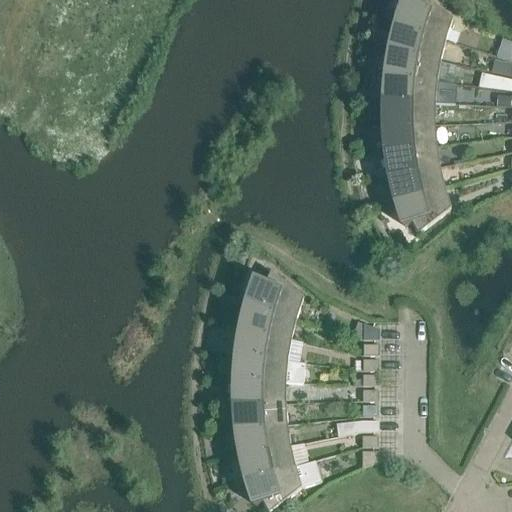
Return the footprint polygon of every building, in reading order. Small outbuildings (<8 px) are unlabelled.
[(400,30),(446,43),(453,22),(425,0),(417,0),(414,7),(408,5),(407,7),(408,7),(406,30),(400,28),(400,30)] [(440,64),(446,43),(400,30),(399,31),(400,31),(400,54),(394,53),(394,54),(440,64)] [(389,79),(437,85),(440,64),(394,54),(393,55),(394,56),(395,78),(390,77),(389,79)] [(511,78),(511,65),(494,62),(492,75),(511,78)] [(435,106),(437,85),(389,79),(389,80),(390,80),(393,103),(387,102),(387,104),(435,106)] [(500,93),(511,94),(511,83),(502,82),(500,93)] [(435,106),(387,104),(387,105),(388,105),(393,127),(387,128),(387,129),(435,127),(435,106)] [(437,149),(435,127),(387,129),(387,130),(388,130),(394,152),(389,153),(389,154),(437,149)] [(437,149),(389,154),(389,155),(390,155),(398,176),(392,177),(392,179),(439,170),(437,149)] [(444,190),(439,170),(392,179),(393,180),(394,180),(403,200),(398,202),(398,203),(444,190)] [(444,190),(398,203),(399,205),(400,204),(411,224),(405,226),(406,228),(412,226),(418,237),(451,212),(444,190)] [(251,308),(250,309),(296,322),(303,301),(271,275),(265,286),(259,284),(258,286),(259,287),(256,309),(251,308)] [(291,343),(296,322),(250,309),(250,310),(251,310),(250,333),(245,332),(244,333),(291,343)] [(358,324),(353,339),(363,343),(363,326),(358,324)] [(363,343),(380,343),(380,332),(378,332),(363,326),(363,343)] [(240,357),(240,358),(288,364),(291,343),(244,333),(244,334),(245,335),(246,357),(240,357)] [(379,347),(363,347),(363,358),(379,358),(379,347)] [(288,364),(240,358),(240,359),(241,359),(244,382),(238,382),(238,383),(286,386),(304,386),(304,385),(303,385),(303,373),(304,373),(304,366),(288,364)] [(379,374),(379,363),(363,363),(363,373),(379,374)] [(379,389),(379,378),(363,378),(363,389),(379,389)] [(238,407),(238,408),(285,406),(286,386),(238,383),(238,384),(239,384),(243,406),(238,407)] [(349,393),(349,404),(363,404),(363,393),(349,393)] [(363,404),(379,404),(379,393),(363,393),(363,404)] [(287,428),(285,406),(238,408),(238,409),(239,409),(245,431),(239,432),(239,433),(287,428)] [(379,409),(363,408),(362,419),(379,420),(379,409)] [(379,435),(379,424),(362,424),(336,427),(338,440),(362,435),(379,435)] [(243,457),(243,458),(290,449),(287,428),(239,433),(240,434),(241,434),(249,455),(243,457)] [(362,450),(379,450),(379,439),(362,439),(362,450)] [(295,470),(290,449),(243,458),(243,459),(245,459),(254,479),(248,481),(249,482),(295,470)] [(377,465),(378,465),(379,455),(362,454),(362,471),(377,465)] [(315,464),(295,470),(249,482),(249,484),(250,483),(261,503),(256,505),(257,507),(263,505),(266,511),(274,511),(301,491),(322,485),(315,464)]
